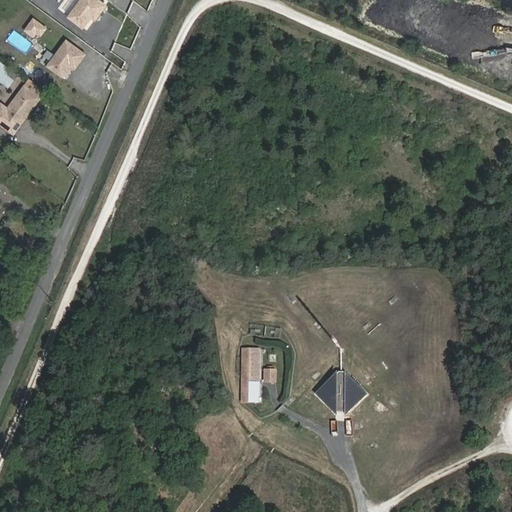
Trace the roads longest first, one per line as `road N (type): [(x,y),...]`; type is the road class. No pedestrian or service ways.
road 1 (track): [(209,0),(184,26),(0,458)]
road 2 (tertiary): [(0,398),(170,0)]
road 3 (track): [(511,105),(263,0)]
road 4 (track): [(511,436),(377,511)]
